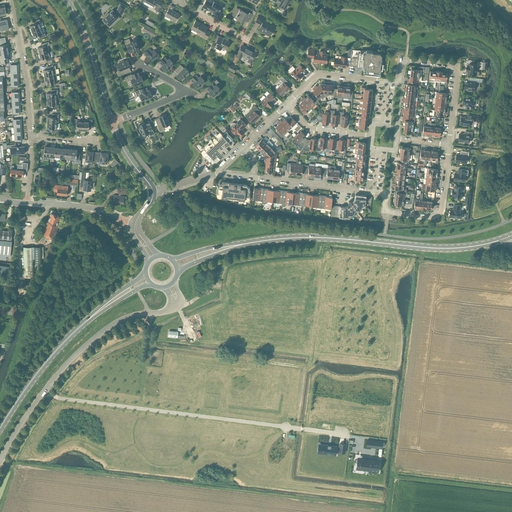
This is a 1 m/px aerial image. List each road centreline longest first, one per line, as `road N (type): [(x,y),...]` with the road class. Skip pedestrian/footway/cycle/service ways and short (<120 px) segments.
road 1 (track): [(147,346),(310,363),(328,238)]
road 2 (secondary): [(251,242),(328,237),(457,248),(508,236)]
road 3 (unclassified): [(0,458),(37,398),(81,349),(122,319),(171,309)]
road 4 (residential): [(448,145),(454,67),(402,60),(400,83),(386,82)]
road 5 (residential): [(374,192),(387,193),(385,212),(436,216),(448,145)]
road 6 (residential): [(31,137),(10,0)]
road 7 (secondary): [(0,428),(85,322)]
road 8 (tertiary): [(112,123),(66,0)]
road 9 (residential): [(252,178),(374,192)]
